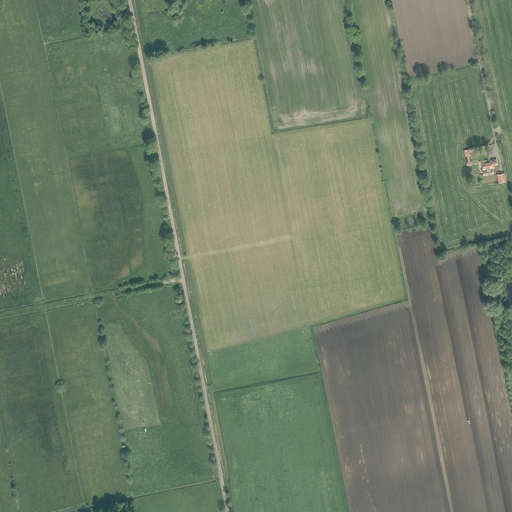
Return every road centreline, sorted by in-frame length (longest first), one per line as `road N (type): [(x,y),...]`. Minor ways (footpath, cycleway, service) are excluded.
road 1 (track): [(228,511),(129,0)]
road 2 (track): [(496,149),(467,0)]
